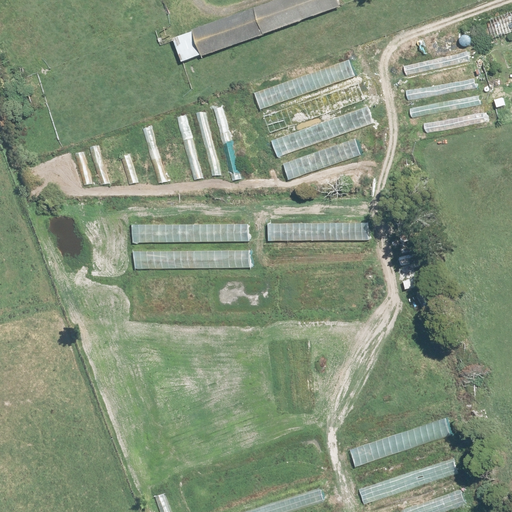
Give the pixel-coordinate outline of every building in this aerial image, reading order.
[(277,0),(193,30),(193,32),(174,39),(183,62),(202,55),(202,57),(342,7),(338,0),(277,0)] [(466,56),(410,65),(411,74),(468,65),(466,56)] [(256,93),(261,107),(356,78),(351,63),(256,93)] [(469,80),(412,89),(414,98),(470,89),(469,80)] [(266,115),(271,129),(366,100),(361,85),(266,115)] [(474,96),(418,105),(419,113),(476,105),(474,96)] [(276,140),(281,155),(376,126),(371,111),(276,140)] [(215,116),(231,170),(240,168),(223,113),(215,116)] [(480,113),(424,121),(425,130),(481,121),(480,113)] [(195,118),(212,172),(220,170),(203,115),(195,118)] [(179,123),(196,178),(204,175),(188,121),(179,123)] [(142,130),(159,184),(167,182),(151,128),(142,130)] [(271,172),(276,186),(371,157),(367,142),(271,172)] [(102,149),(93,152),(100,182),(110,180),(102,149)] [(87,151),(77,154),(85,185),(94,182),(87,151)] [(134,154),(124,156),(132,187),(141,185),(134,154)] [(411,157),(401,159),(406,176),(415,174),(411,157)] [(272,225),(272,241),(372,240),(372,225),(272,225)] [(141,227),(141,243),(241,242),(241,227),(141,227)] [(140,255),(140,270),(240,270),(240,254),(140,255)] [(357,491),(362,505),(456,473),(451,459),(357,491)] [(400,511),(449,511),(466,506),(461,492),(400,511)]
